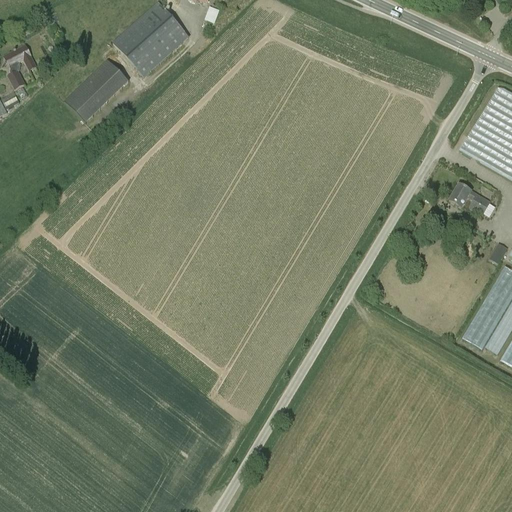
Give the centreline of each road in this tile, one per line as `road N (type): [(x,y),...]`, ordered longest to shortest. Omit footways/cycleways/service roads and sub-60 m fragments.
road 1 (unclassified): [(218,511),(488,57)]
road 2 (secondary): [(488,57),(368,0)]
